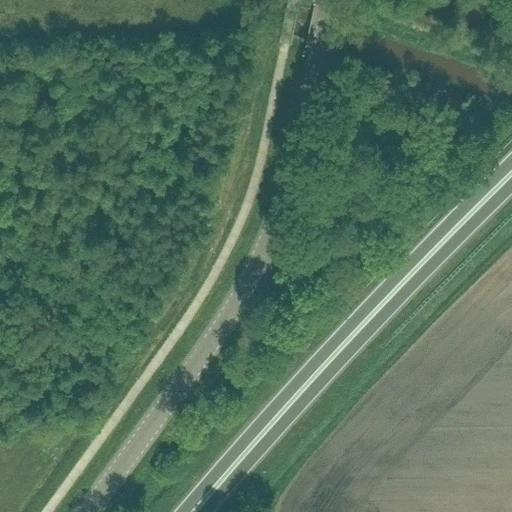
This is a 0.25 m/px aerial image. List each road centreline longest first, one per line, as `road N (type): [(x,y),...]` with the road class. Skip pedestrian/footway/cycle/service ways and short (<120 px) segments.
road 1 (tertiary): [(88,511),(267,243),(327,0)]
road 2 (trunk): [(192,511),(511,171)]
